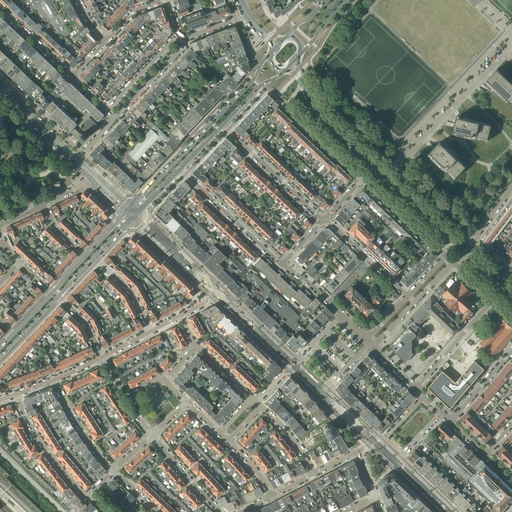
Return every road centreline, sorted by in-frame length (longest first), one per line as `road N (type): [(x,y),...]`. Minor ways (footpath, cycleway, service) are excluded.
road 1 (tertiary): [(460,243),(326,118),(303,80)]
road 2 (secondary): [(270,52),(252,81),(130,206)]
road 3 (residential): [(179,168),(280,264)]
road 4 (residential): [(323,219),(222,125)]
road 5 (residential): [(303,80),(288,105),(363,176)]
road 6 (residential): [(89,495),(47,452),(15,394)]
